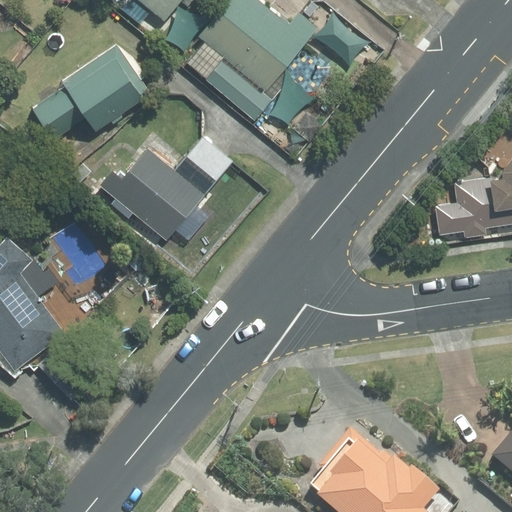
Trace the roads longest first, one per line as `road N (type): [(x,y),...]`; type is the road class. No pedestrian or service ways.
road 1 (tertiary): [(507,0),(275,285)]
road 2 (tertiary): [(275,285),(83,511)]
road 3 (residential): [(275,285),(340,315),(511,297)]
